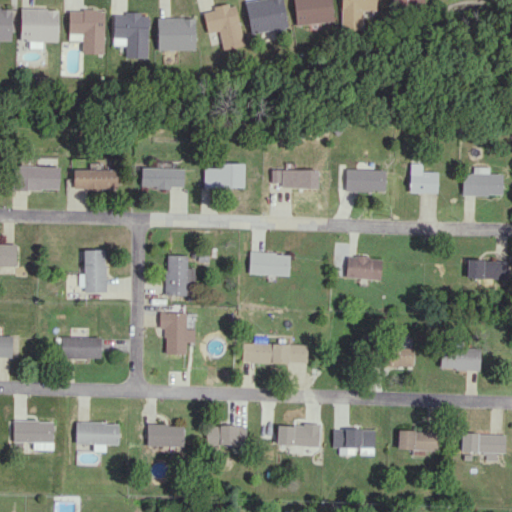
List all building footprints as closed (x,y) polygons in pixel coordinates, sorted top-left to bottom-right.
[(249,34),(286,27),(281,0),(252,0),(244,2),(249,34)] [(331,22),(330,0),(292,0),(294,24),(331,22)] [(374,0),(339,0),(340,30),(362,29),(362,11),(375,10),(374,0)] [(391,0),(395,11),(423,1),(422,0),(391,0)] [(242,45),(234,3),(201,10),(206,33),(217,31),(221,49),(242,45)] [(0,40),(10,40),(11,7),(0,7),(0,40)] [(58,9),(20,8),(19,40),(28,41),(28,48),(41,48),(41,41),(57,41),(58,9)] [(103,53),(104,10),(68,9),(67,39),(81,40),(81,53),(103,53)] [(113,13),(112,45),(125,45),(125,57),(146,58),(148,14),(113,13)] [(193,50),(193,17),(156,17),(156,50),(193,50)] [(243,163),(213,162),(213,167),(202,167),(202,187),(242,187),(243,163)] [(436,171),(420,170),(421,162),(409,162),(408,192),(436,192),(436,171)] [(58,190),(58,166),(10,165),(10,189),(58,190)] [(487,166),(471,166),(471,173),(461,172),(460,194),(500,195),(501,173),(487,173),(487,166)] [(182,187),(182,168),(140,167),(140,186),(182,187)] [(270,168),(269,182),(279,182),(279,187),(316,188),(316,169),(270,168)] [(343,190),(384,191),(384,169),(344,168),(343,190)] [(115,169),(72,169),(72,188),(114,189),(115,169)] [(0,243),(0,265),(16,266),(16,244),(0,243)] [(80,292),(105,291),(104,249),(82,249),(83,273),(80,273),(80,292)] [(247,273),(287,275),(288,253),(248,252),(247,273)] [(186,255),(165,254),(164,294),(192,295),(193,267),(185,267),(186,255)] [(345,256),(344,277),(379,278),(379,257),(345,256)] [(507,278),(507,260),(466,259),(466,277),(507,278)] [(184,312),(158,312),(158,328),(163,328),(164,353),(184,353),(184,341),(193,341),(193,328),(185,328),(184,312)] [(0,355),(11,356),(11,336),(0,335),(0,355)] [(100,336),(57,336),(56,357),(100,357),(100,336)] [(306,344),(241,342),(241,361),(305,363),(306,344)] [(479,348),(439,346),(439,368),(478,369),(479,348)] [(412,347),(383,347),(383,366),(412,366),(412,347)] [(52,449),(52,420),(11,420),(12,442),(31,442),(31,449),(52,449)] [(118,422),(75,421),(74,443),(92,444),(92,450),(104,451),(104,444),(117,444),(118,422)] [(182,424),(145,423),(145,445),(181,446),(182,424)] [(318,425),(276,423),(275,444),(317,446),(318,425)] [(204,444),(244,444),(245,425),(205,425),(204,444)] [(373,454),(373,429),(331,428),(330,446),(359,447),(358,454),(373,454)] [(437,449),(438,431),(397,430),(397,449),(437,449)] [(496,460),(496,452),(503,453),(504,433),(460,432),(459,451),(484,452),(484,460),(496,460)]
